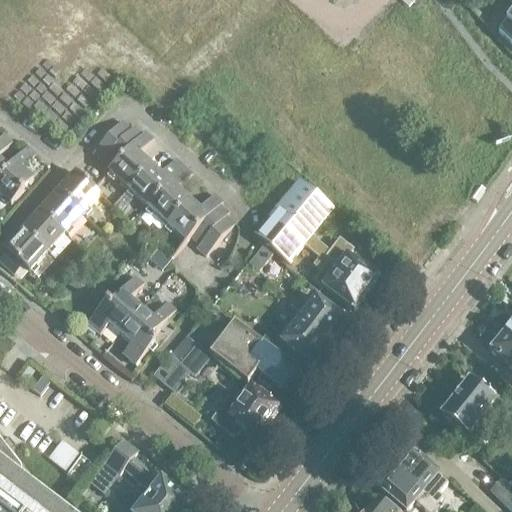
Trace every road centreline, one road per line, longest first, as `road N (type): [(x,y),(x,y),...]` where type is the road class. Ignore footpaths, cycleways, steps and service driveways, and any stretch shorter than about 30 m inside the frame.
road 1 (residential): [(69,169),(129,109),(245,213),(238,266),(126,401)]
road 2 (tertiary): [(282,511),(511,209)]
road 3 (residential): [(256,511),(126,401)]
road 4 (residential): [(126,401),(0,299)]
